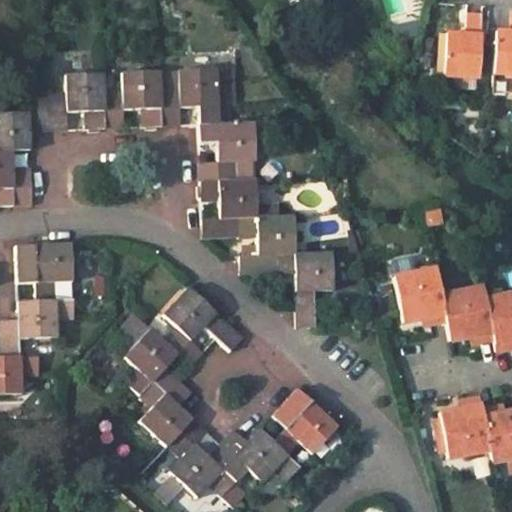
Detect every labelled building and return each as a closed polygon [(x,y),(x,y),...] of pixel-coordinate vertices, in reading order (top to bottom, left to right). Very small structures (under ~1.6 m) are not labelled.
[(477,78),(481,16),(465,15),(464,35),(444,33),(442,76),(475,78),(477,78)] [(403,39),(400,26),(390,29),(394,42),(403,39)] [(511,32),(494,31),(491,74),(511,74),(511,32)] [(430,51),(432,40),(423,38),(421,48),(430,51)] [(407,53),(403,39),(394,42),(398,56),(407,53)] [(233,107),(232,70),(210,70),(209,68),(198,68),(198,70),(176,71),(176,72),(177,89),(158,90),(159,127),(179,126),(178,109),(188,109),(188,104),(195,103),(195,108),(196,126),(216,125),(215,108),(228,107),(233,107)] [(157,73),(157,72),(120,73),(120,92),(102,93),(103,130),(122,129),(121,111),(132,110),(131,105),(138,105),(138,110),(139,110),(140,128),(144,127),(144,130),(155,129),(155,127),(159,127),(158,90),(157,73)] [(177,89),(176,72),(157,73),(158,90),(177,89)] [(102,93),(101,74),(63,75),(64,95),(45,95),(46,131),(65,131),(64,113),(76,113),(76,108),(82,107),(82,112),(83,112),(83,130),(88,130),(88,133),(99,132),(99,130),(103,130),(102,93)] [(475,89),(475,78),(442,76),(441,87),(475,89)] [(46,131),(45,95),(26,96),(27,114),(0,114),(0,151),(10,152),(28,151),(27,139),(22,139),(22,133),(27,133),(27,132),(46,131)] [(253,161),(252,139),(254,139),(254,128),(251,128),(251,124),(229,125),(228,107),(215,108),(216,125),(196,126),(196,146),(214,145),(214,146),(219,146),(220,153),(215,153),(215,163),(197,163),(198,182),(236,181),(235,162),(253,161)] [(0,206),(30,206),(28,169),(11,170),(11,169),(6,169),(6,162),(11,162),(10,152),(0,151),(0,206)] [(253,180),(253,161),(235,162),(236,181),(253,180)] [(255,208),(253,180),(236,181),(198,182),(198,187),(195,187),(196,198),(198,198),(198,202),(216,202),(221,202),(222,208),(217,208),(217,219),(200,220),(200,239),(237,237),(236,219),(255,218),(255,208)] [(277,217),(276,207),(255,208),(255,218),(277,217)] [(442,222),(439,209),(423,212),(426,226),(442,222)] [(293,255),(291,217),(277,217),(255,218),(236,219),(237,237),(237,239),(255,238),(255,239),(260,239),(260,245),(255,245),(255,246),(255,256),(241,257),(237,257),(238,276),(274,274),(273,256),(293,255)] [(70,266),(69,244),(48,245),(48,250),(42,250),(42,245),(13,246),(15,284),(33,283),(34,301),(53,301),(53,283),(70,282),(70,278),(73,278),(72,266),(70,266)] [(255,256),(255,246),(240,246),(241,257),(255,256)] [(331,291),(329,253),(293,255),(273,256),(274,274),(274,275),(292,275),(297,274),(298,281),(293,281),(294,329),(313,328),(312,300),(312,291),(316,291),(331,291)] [(511,293),(484,300),(481,288),(440,296),(434,269),(392,278),(401,323),(421,319),(427,318),(428,324),(443,321),(448,341),(469,337),(475,336),(476,343),(491,339),(494,352),(509,348),(508,342),(511,340),(511,293)] [(103,296),(102,279),(94,279),(95,296),(103,296)] [(240,339),(206,307),(203,311),(198,307),(201,303),(186,289),(161,316),(164,318),(162,320),(171,328),(172,326),(174,328),(161,342),(175,356),(187,367),(213,339),(228,353),(240,339)] [(72,321),(71,300),(53,301),(34,301),(16,302),(16,313),(21,313),(22,319),(17,319),(17,320),(0,321),(0,357),(18,357),(17,340),(40,339),(40,342),(51,341),(51,339),(55,338),(54,322),(72,321)] [(203,311),(206,307),(201,303),(198,307),(203,311)] [(161,342),(133,316),(119,331),(134,344),(122,357),(135,370),(123,382),(137,396),(163,369),(163,368),(160,365),(164,360),(168,364),(175,356),(161,342)] [(37,376),(36,356),(18,357),(0,357),(0,395),(20,395),(19,377),(37,376)] [(163,368),(168,364),(164,360),(160,365),(163,368)] [(177,408),(190,394),(163,369),(137,396),(150,409),(137,422),(140,425),(139,427),(147,434),(149,433),(165,448),(166,447),(190,420),(182,413),(179,417),(174,412),(178,408),(177,408)] [(108,398),(115,390),(111,386),(104,394),(108,398)] [(335,428),(321,414),(317,417),(312,413),(316,409),(295,390),(270,418),(283,429),(271,443),(285,456),(297,443),(311,455),(313,452),(315,454),(323,445),(321,444),(335,428)] [(511,411),(503,413),(497,414),(495,408),(481,411),(478,399),(462,402),(464,408),(457,409),(437,413),(438,418),(444,450),(446,458),(487,451),(489,463),(507,460),(511,458),(511,411)] [(182,413),(178,408),(174,412),(179,417),(182,413)] [(321,414),(316,409),(312,413),(317,417),(321,414)] [(444,450),(438,418),(430,420),(437,452),(444,450)] [(206,458),(205,457),(202,461),(197,456),(200,452),(193,445),(204,433),(190,420),(166,447),(180,459),(168,472),(170,475),(183,486),(184,487),(182,489),(190,497),(192,495),(195,498),(208,484),(233,507),(245,494),(233,483),(206,458)] [(271,443),(257,430),(250,438),(253,442),(249,446),(245,443),(244,444),(231,431),(206,458),(233,483),(245,470),(259,483),(271,471),(284,483),(298,468),(285,456),(271,443)] [(249,446),(253,442),(250,438),(245,443),(249,446)] [(205,457),(200,452),(197,456),(202,461),(205,457)] [(168,503),(183,486),(170,475),(155,491),(168,503)] [(293,495),(287,489),(282,495),(288,500),(293,495)] [(508,511),(511,511),(509,503),(500,506),(501,511),(508,511)]
